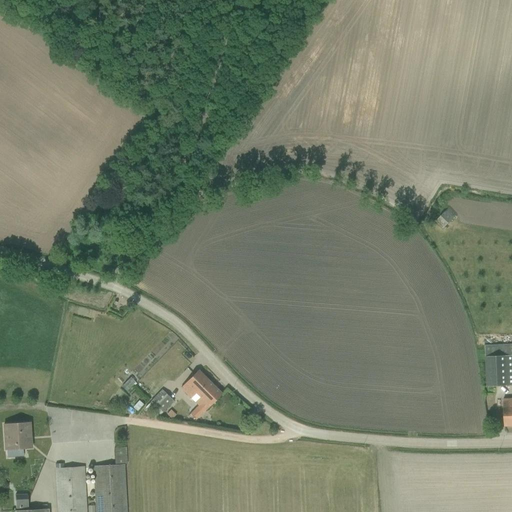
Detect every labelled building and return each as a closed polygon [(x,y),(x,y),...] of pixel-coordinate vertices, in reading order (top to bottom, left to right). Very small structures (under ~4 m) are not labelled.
[(456,216),(448,209),(435,222),(443,229),(456,216)] [(511,344),(485,346),(486,356),(485,356),(486,387),(511,385),(511,344)] [(197,371),(179,388),(203,411),(220,394),(197,371)] [(161,390),(146,405),(158,418),(173,401),(161,390)] [(132,407),(136,411),(143,404),(138,400),(132,407)] [(171,419),(175,415),(170,410),(166,414),(171,419)] [(30,423),(2,424),(4,451),(31,448),(30,423)] [(126,465),(126,448),(114,448),(115,465),(92,466),(94,506),(88,506),(88,511),(126,511),(124,464),(126,465)] [(63,463),(54,464),(56,511),(85,511),(83,466),(63,468),(63,463)] [(14,494),(15,508),(27,508),(27,494),(14,494)]
